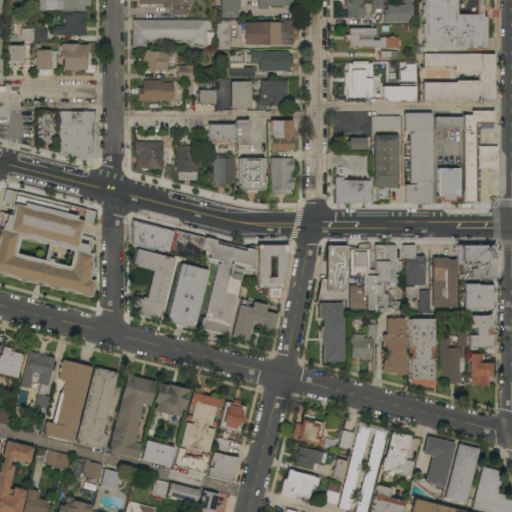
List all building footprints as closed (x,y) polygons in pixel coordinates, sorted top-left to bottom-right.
[(45,0),(45,7),(43,7),(43,11),(34,11),(34,0),(45,0)] [(89,0),(89,6),(84,6),(84,12),(62,12),(62,10),(56,10),(56,11),(45,11),(45,0),(89,0)] [(171,0),(171,8),(162,8),(162,5),(140,5),(139,0),(171,0)] [(220,17),(220,0),(239,0),(239,9),(237,9),(237,17),(220,17)] [(268,5),(268,10),(257,9),(257,0),(292,0),(292,6),(268,5)] [(371,0),(371,18),(347,18),(342,18),(342,11),(346,11),(346,0),(371,0)] [(384,23),(383,10),(387,10),(387,5),(405,5),(405,0),(411,0),(411,5),(412,4),(412,16),(407,16),(407,22),(384,23)] [(485,0),(485,6),(482,6),(482,16),(486,16),(486,51),(463,51),(463,50),(423,49),(423,36),(422,36),(422,25),(423,25),(423,17),(421,17),(422,5),(423,5),(423,0),(485,0)] [(184,4),(184,16),(173,16),(173,4),(184,4)] [(85,35),(64,36),(64,34),(54,35),(54,27),(64,26),(64,16),(65,16),(65,13),(84,13),(85,35)] [(206,21),(209,21),(209,29),(206,29),(206,33),(213,33),(213,45),(206,45),(206,46),(187,45),(187,41),(146,40),(146,48),(132,48),(132,20),(206,21)] [(244,23),(277,23),(277,20),(292,20),(292,45),(244,45),(244,23)] [(216,21),(230,21),(230,50),(216,50),(216,21)] [(47,43),(34,43),(34,29),(37,29),(37,26),(44,26),(44,30),(47,30),(47,43)] [(371,48),(371,49),(361,49),(361,48),(349,48),(349,41),(345,41),(345,35),(349,35),(349,28),(375,28),(375,36),(372,36),(372,40),(380,40),(380,38),(390,38),(390,36),(393,36),(393,38),(398,38),(398,48),(371,48)] [(33,29),(33,41),(21,41),(21,29),(33,29)] [(78,44),(78,45),(87,45),(87,53),(89,53),(89,65),(94,65),(94,71),(92,73),(84,74),(84,70),(76,70),(76,72),(71,72),(71,70),(62,71),(62,60),(60,60),(60,46),(60,44),(78,44)] [(24,62),(18,63),(18,67),(11,67),(11,62),(4,62),(4,45),(24,45),(24,62)] [(35,70),(35,61),(34,61),(34,59),(35,59),(35,50),(50,50),(50,51),(55,52),(55,68),(50,68),(50,70),(35,70)] [(288,52),(288,56),(292,56),(292,67),(288,67),(288,71),(260,71),(260,64),(250,64),(250,52),(259,52),(259,51),(288,52)] [(398,52),(398,62),(390,62),(390,58),(378,58),(378,53),(379,53),(379,51),(398,52)] [(165,72),(165,73),(160,73),(160,72),(158,72),(158,73),(153,73),(154,72),(150,72),(150,73),(143,73),(143,72),(142,72),(142,65),(136,65),(136,58),(142,58),(142,52),(167,52),(174,52),(174,64),(166,64),(166,72),(165,72)] [(479,54),(479,55),(493,55),(493,101),(479,101),(479,103),(467,103),(467,99),(453,99),(453,102),(422,102),(422,83),(455,83),(455,81),(477,81),(477,75),(461,75),(461,73),(454,73),(454,67),(422,67),(422,54),(479,54)] [(371,98),(347,98),(347,89),(344,89),(344,73),(347,73),(347,64),(352,64),(352,62),(367,62),(367,64),(372,64),(371,98)] [(415,81),(399,81),(399,70),(403,70),(403,69),(405,69),(405,64),(415,64),(415,81)] [(178,80),(178,66),(193,66),(193,80),(178,80)] [(254,69),(254,77),(230,77),(229,69),(254,69)] [(137,101),(137,88),(143,88),(143,81),(160,81),(160,83),(172,83),(172,101),(137,101)] [(286,81),(286,106),(279,106),(279,111),(270,111),(270,110),(265,110),(265,106),(258,106),(258,94),(260,94),(260,81),(286,81)] [(230,109),(230,82),(250,82),(250,109),(230,109)] [(214,104),(212,104),(212,105),(208,105),(208,104),(205,104),(205,106),(204,106),(204,104),(201,104),(201,105),(199,105),(199,104),(198,104),(198,103),(196,103),(196,92),(198,92),(198,90),(202,90),(202,87),(198,87),(198,84),(210,84),(210,91),(214,91),(214,104)] [(382,87),(399,87),(399,84),(415,84),(415,102),(411,102),(411,103),(409,103),(409,102),(408,102),(407,103),(402,103),(402,102),(398,102),(398,103),(392,103),(392,102),(389,102),(389,103),(386,103),(386,102),(382,102),(382,87)] [(477,168),(477,202),(463,202),(463,115),(472,115),(472,111),(493,111),(493,126),(478,126),(478,147),(497,147),(497,168),(477,168)] [(94,112),(95,126),(94,157),(67,159),(67,156),(58,157),(58,112),(94,112)] [(431,113),(431,117),(432,117),(432,129),(431,129),(431,183),(430,183),(430,203),(404,203),(404,160),(408,160),(408,157),(404,157),(404,146),(408,146),(408,133),(412,133),(412,132),(403,132),(403,113),(431,113)] [(399,116),(399,130),(375,130),(375,134),(371,134),(371,116),(399,116)] [(461,117),(461,130),(450,130),(450,131),(444,131),(444,130),(434,130),(434,117),(461,117)] [(236,121),(246,121),(246,119),(248,119),(248,145),(246,145),(246,143),(236,143),(236,121)] [(269,151),(269,138),(271,138),(271,133),(270,133),(270,121),(292,121),(292,133),(294,133),(294,140),(292,140),(292,151),(269,151)] [(234,125),(234,140),(229,140),(229,146),(226,146),(226,144),(208,144),(207,125),(234,125)] [(397,188),(373,188),(373,135),(397,135),(397,188)] [(348,150),(348,138),(365,138),(365,140),(367,140),(366,147),(365,147),(365,150),(348,150)] [(162,170),(147,169),(147,170),(141,170),(139,170),(139,169),(135,169),(135,154),(134,154),(134,142),(162,142),(162,170)] [(196,146),(197,173),(195,173),(195,179),(178,179),(178,172),(177,172),(176,146),(196,146)] [(213,183),(212,183),(212,158),(215,158),(215,156),(231,156),(234,158),(234,183),(224,183),(224,187),(213,187),(213,183)] [(256,191),(256,193),(246,193),(246,191),(237,191),(237,186),(239,186),(239,159),(241,159),(241,157),(261,157),(261,159),(263,159),(263,170),(264,170),(264,180),(262,180),(262,186),(264,186),(264,191),(256,191)] [(269,159),(292,158),(293,173),(291,173),(291,177),(292,177),(293,190),(290,190),(290,195),(271,195),(271,190),(269,190),(269,159)] [(166,165),(174,167),(171,180),(163,178),(166,165)] [(440,202),(440,199),(435,199),(435,195),(437,196),(437,169),(445,169),(445,167),(451,167),(451,169),(458,169),(458,195),(460,196),(460,199),(455,199),(455,203),(440,202)] [(334,203),(334,177),(342,177),(342,180),(347,180),(347,181),(369,181),(369,178),(371,178),(371,203),(334,203)] [(0,274),(0,213),(10,216),(13,205),(3,202),(6,190),(17,193),(18,193),(85,209),(85,210),(94,212),(91,224),(82,222),(79,235),(92,238),(92,252),(88,250),(87,254),(92,255),(90,262),(92,263),(91,267),(94,268),(92,276),(89,275),(88,280),(92,281),(92,290),(90,297),(0,274)] [(173,230),(168,252),(154,249),(154,251),(131,245),(132,220),(173,230)] [(200,250),(196,256),(196,258),(181,255),(182,250),(183,247),(174,241),(175,240),(174,239),(176,235),(174,233),(175,230),(204,238),(204,250),(200,250)] [(199,329),(201,318),(203,319),(217,264),(204,261),(204,250),(204,238),(216,241),(215,244),(245,252),(246,248),(254,250),(254,271),(242,268),(229,319),(231,320),(226,336),(199,329)] [(347,249),(357,249),(357,248),(357,246),(357,245),(359,244),(360,244),(361,244),(363,244),(366,244),(367,244),(369,245),(370,246),(370,247),(370,248),(369,249),(368,249),(368,269),(374,269),(374,311),(348,311),(349,286),(355,286),(355,287),(361,287),(361,284),(358,284),(358,276),(349,276),(349,257),(347,257),(347,249)] [(374,269),(374,246),(392,245),(393,246),(394,248),(394,250),(395,259),(397,259),(397,262),(394,262),(394,275),(396,275),(397,283),(394,283),(394,286),(391,286),(391,283),(387,283),(387,286),(385,286),(385,293),(388,293),(388,302),(402,302),(401,314),(374,313),(374,311),(374,269)] [(257,246),(287,246),(287,258),(281,289),(279,289),(279,299),(267,299),(267,289),(257,289),(257,246)] [(346,257),(346,301),(316,301),(320,279),(325,279),(325,246),(347,246),(347,249),(347,257),(346,257)] [(414,246),(414,256),(424,256),(424,286),(404,285),(404,258),(402,258),(402,246),(414,246)] [(457,279),(457,275),(460,275),(460,265),(457,265),(457,246),(493,246),(493,279),(457,279)] [(173,259),(158,319),(158,320),(157,320),(133,314),(135,307),(132,306),(134,298),(141,300),(142,297),(146,298),(152,271),(135,267),(136,264),(132,264),(136,249),(173,259)] [(431,258),(446,258),(446,260),(455,260),(455,308),(431,308),(431,258)] [(192,329),(165,322),(180,264),(208,271),(192,329)] [(463,284),(477,284),(477,286),(492,286),(492,309),(477,309),(477,311),(463,311),(463,284)] [(405,298),(405,287),(413,287),(413,286),(418,286),(418,291),(416,291),(415,298),(405,298)] [(417,313),(417,302),(418,302),(418,291),(429,291),(429,313),(417,313)] [(240,300),(247,301),(246,307),(251,308),(253,302),(266,305),(264,312),(277,315),(272,332),(257,328),(258,323),(251,322),(247,338),(248,339),(248,341),(231,337),(240,300)] [(322,319),(318,319),(318,303),(341,303),(341,317),(343,317),(343,362),(322,362),(322,319)] [(487,317),(487,316),(492,316),(491,349),(487,349),(487,348),(468,348),(468,336),(476,336),(476,328),(468,328),(468,316),(487,317)] [(404,375),(394,375),(394,374),(382,374),(382,358),(384,358),(384,342),(382,342),(382,335),(385,335),(385,319),(404,319),(404,375)] [(433,320),(433,350),(431,350),(431,356),(433,356),(433,387),(419,387),(419,385),(408,385),(408,356),(410,356),(410,349),(409,349),(409,320),(433,320)] [(457,327),(466,327),(466,347),(457,347),(457,327)] [(371,361),(361,361),(361,358),(350,358),(350,351),(348,351),(348,335),(363,335),(363,339),(371,339),(371,361)] [(439,340),(448,340),(448,348),(462,348),(462,358),(458,358),(459,384),(447,384),(447,379),(439,379),(439,340)] [(0,356),(3,347),(14,350),(13,352),(23,355),(16,382),(5,380),(6,376),(0,374),(0,356)] [(28,352),(55,359),(48,386),(46,386),(44,396),(49,397),(46,409),(34,406),(37,394),(37,395),(40,384),(31,382),(29,389),(20,386),(28,352)] [(468,385),(468,364),(469,364),(469,355),(481,355),(481,361),(478,361),(478,364),(492,364),(492,377),(486,377),(486,385),(468,385)] [(71,443),(41,435),(45,422),(51,424),(59,393),(61,394),(63,386),(61,385),(62,384),(61,384),(62,380),(56,379),(58,373),(57,372),(58,368),(59,368),(60,366),(59,366),(60,363),(61,363),(61,360),(90,367),(71,443)] [(93,367),(116,373),(102,434),(106,435),(103,450),(74,443),(93,367)] [(126,375),(155,382),(149,407),(141,405),(136,427),(138,428),(134,443),(140,444),(136,459),(107,452),(126,375)] [(184,411),(181,410),(179,417),(172,416),(172,417),(154,412),(156,404),(153,403),(158,383),(168,386),(168,385),(189,390),(184,411)] [(220,400),(215,423),(214,427),(206,425),(206,428),(213,430),(207,453),(179,446),(185,423),(192,425),(192,422),(185,420),(191,393),(220,400)] [(225,402),(231,404),(231,400),(239,402),(239,405),(246,407),(243,417),(245,417),(244,424),(242,424),(239,433),(231,431),(230,434),(225,432),(226,430),(218,428),(225,402)] [(0,410),(11,413),(8,426),(0,424),(0,410)] [(295,424),(301,425),(302,420),(312,422),(312,421),(323,423),(319,438),(322,441),(320,446),(318,446),(305,443),(305,442),(291,439),(295,424)] [(358,425),(357,425),(358,423),(358,422),(387,429),(387,430),(388,430),(387,433),(386,433),(366,511),(355,511),(357,502),(360,502),(361,496),(359,495),(364,472),(367,473),(368,467),(366,467),(374,434),(368,433),(361,462),(360,461),(359,465),(358,464),(356,470),(358,471),(352,494),(350,493),(349,499),(351,500),(348,511),(337,508),(358,425)] [(353,433),(349,450),(338,447),(340,441),(336,440),(338,430),(342,431),(342,430),(353,433)] [(216,438),(221,439),(223,432),(228,433),(226,440),(229,440),(226,452),(213,450),(216,438)] [(404,460),(414,462),(410,477),(394,473),(393,477),(387,475),(388,474),(384,473),(384,471),(381,470),(382,468),(380,468),(383,457),(385,458),(391,432),(410,436),(404,460)] [(431,457),(422,454),(426,437),(454,444),(443,487),(442,487),(441,491),(435,490),(436,486),(424,483),(431,457)] [(0,511),(0,463),(2,463),(3,457),(1,457),(6,441),(33,448),(29,464),(11,459),(9,465),(14,466),(8,489),(12,490),(13,487),(25,490),(23,496),(24,497),(19,511),(0,511)] [(173,448),(169,467),(140,460),(145,441),(173,448)] [(457,444),(478,449),(464,504),(443,499),(457,444)] [(323,463),(319,462),(319,465),(312,464),(311,470),(305,468),(305,467),(293,465),(297,446),(322,452),(326,453),(323,463)] [(178,447),(185,449),(184,455),(200,460),(202,453),(209,455),(204,474),(174,466),(178,447)] [(70,456),(67,471),(46,466),(49,451),(70,456)] [(230,457),(230,456),(237,458),(231,483),(206,476),(212,453),(230,457)] [(102,465),(98,481),(84,477),(85,471),(83,471),(86,459),(88,460),(89,462),(102,465)] [(341,482),(335,480),(335,478),(331,477),(336,459),(346,462),(341,482)] [(481,467),(499,472),(496,481),(499,482),(496,494),(503,495),(503,499),(509,500),(511,505),(510,508),(511,509),(511,511),(482,511),(470,509),(481,467)] [(123,474),(121,485),(115,484),(114,490),(100,486),(104,469),(123,474)] [(287,469),(292,471),(292,472),(312,476),(311,477),(317,478),(314,489),(309,488),(307,498),(293,494),(292,499),(279,496),(280,492),(278,492),(280,483),(282,483),(282,479),(285,480),(287,469)] [(154,480),(167,483),(164,497),(151,494),(154,480)] [(328,482),(337,484),(337,485),(340,486),(336,505),(324,502),(328,482)] [(85,489),(87,483),(97,485),(96,492),(85,489)] [(198,491),(195,504),(166,496),(169,483),(198,491)] [(404,501),(401,511),(370,511),(377,490),(375,490),(376,486),(377,486),(378,486),(390,489),(388,497),(404,501)] [(38,492),(37,499),(46,501),(45,508),(52,510),(51,511),(21,511),(27,489),(38,492)] [(218,495),(213,511),(210,511),(208,511),(207,511),(200,511),(197,511),(202,491),(218,495)] [(57,511),(59,505),(63,506),(66,497),(76,499),(76,501),(91,505),(89,511),(57,511)] [(464,511),(410,511),(413,500),(464,511)]
